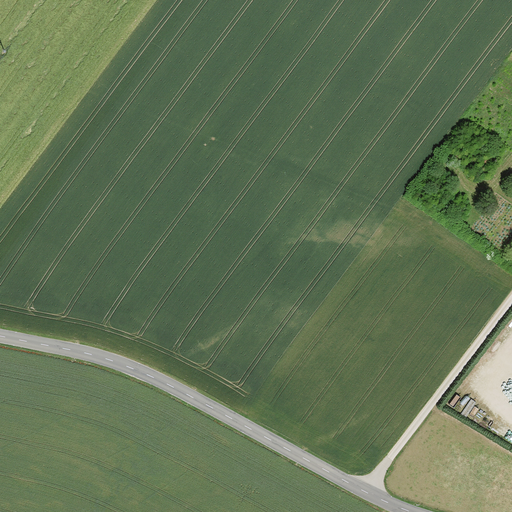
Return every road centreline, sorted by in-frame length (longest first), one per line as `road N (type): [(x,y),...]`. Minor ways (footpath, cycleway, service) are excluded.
road 1 (unclassified): [(411,511),(131,365),(0,337)]
road 2 (track): [(511,297),(366,489)]
